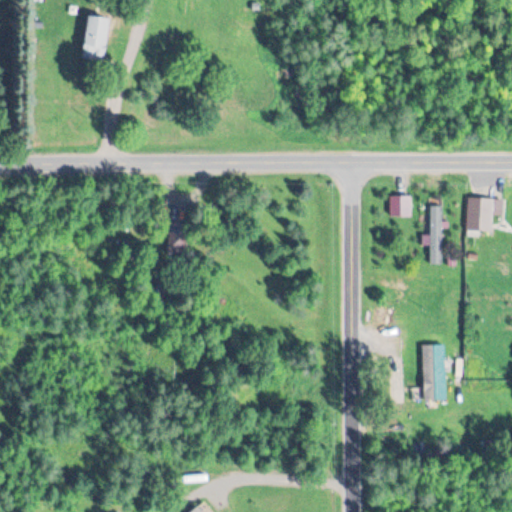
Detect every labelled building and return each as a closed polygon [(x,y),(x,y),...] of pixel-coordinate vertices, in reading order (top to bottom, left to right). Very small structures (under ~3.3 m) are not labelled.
[(104,59),(110,18),(89,15),(82,55),(104,59)] [(411,195),(390,195),(390,216),(411,216),(411,195)] [(492,216),(502,217),(503,199),(468,197),(467,231),(492,232),(492,216)] [(442,265),(442,206),(430,206),(430,265),(442,265)] [(186,232),(186,219),(172,219),(172,232),(186,232)] [(424,345),(424,400),(445,400),(445,345),(424,345)]
